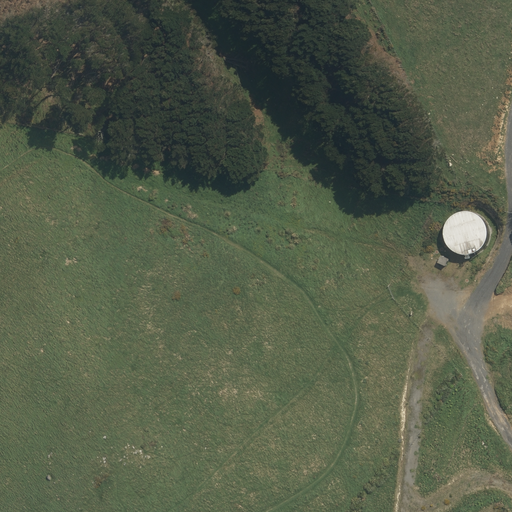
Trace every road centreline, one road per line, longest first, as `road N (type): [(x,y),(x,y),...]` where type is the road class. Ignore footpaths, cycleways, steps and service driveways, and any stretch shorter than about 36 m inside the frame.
road 1 (track): [(511,488),(473,481),(423,511),(410,500),(418,373),(445,283)]
road 2 (track): [(162,511),(313,381),(360,314),(391,292)]
road 3 (track): [(511,450),(465,348),(435,315)]
